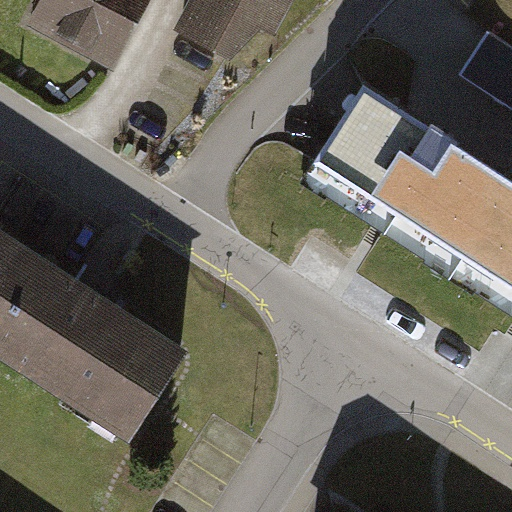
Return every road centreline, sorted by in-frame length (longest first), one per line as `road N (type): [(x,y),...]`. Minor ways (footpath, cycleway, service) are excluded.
road 1 (residential): [(0,106),(349,338)]
road 2 (residential): [(243,511),(349,338)]
road 3 (residential): [(349,338),(511,444)]
